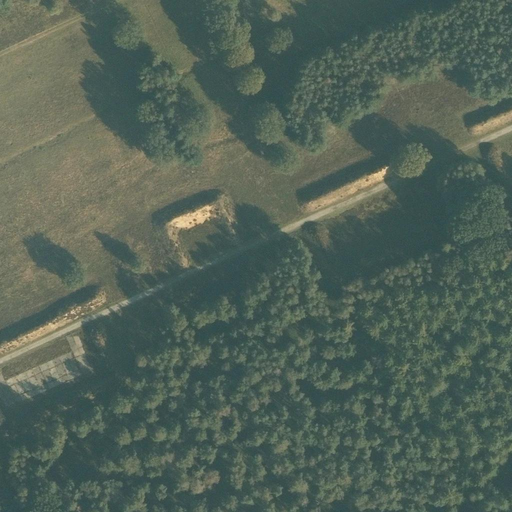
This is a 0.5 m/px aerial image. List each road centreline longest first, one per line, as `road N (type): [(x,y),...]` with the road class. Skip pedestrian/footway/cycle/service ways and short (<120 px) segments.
road 1 (track): [(0,363),(511,128)]
road 2 (track): [(128,0),(0,58)]
